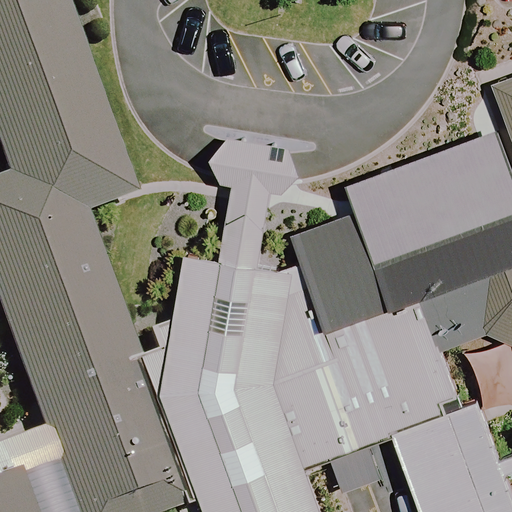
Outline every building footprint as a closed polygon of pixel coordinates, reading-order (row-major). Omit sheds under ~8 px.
[(158,196),(78,0),(0,0),(0,116),(27,184),(0,194),(0,293),(15,331),(72,470),(0,498),(0,511),(179,511),(218,497),(104,217),(158,196)] [(511,174),(418,212),(446,278),(511,251),(511,174)] [(365,203),(298,228),(333,319),(442,279),(416,210),(373,226),(365,203)] [(475,403),(443,315),(290,370),(307,276),(212,259),(193,395),(229,511),(337,511),(324,463),(408,433),(436,511),(511,511),(511,408),(506,392),(475,403)] [(0,463),(9,460),(0,436),(0,463)]
